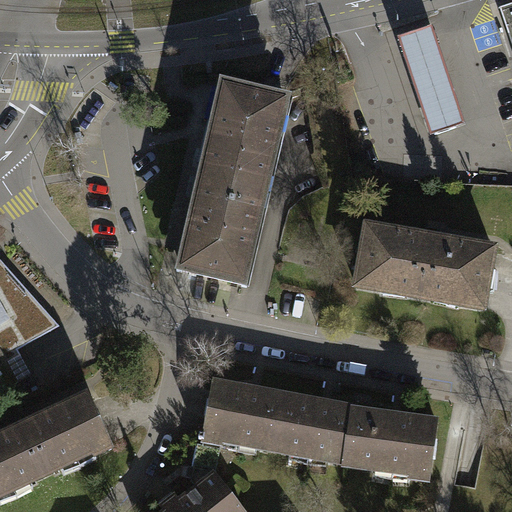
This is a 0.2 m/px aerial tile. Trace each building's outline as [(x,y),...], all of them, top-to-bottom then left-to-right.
[(511,4),(500,9),(511,44),(511,4)] [(433,27),(397,39),(430,138),(466,126),(433,27)] [(229,91),(187,272),(242,285),(255,230),(272,155),(284,104),(229,91)] [(365,228),(354,291),(486,314),(497,252),(365,228)] [(0,349),(4,357),(58,327),(0,262),(0,349)] [(20,356),(8,363),(19,383),(31,376),(20,356)] [(0,391),(19,383),(8,363),(2,367),(0,362),(0,391)] [(213,383),(202,443),(347,467),(347,469),(431,483),(441,423),(395,416),(327,404),(260,392),(213,383)] [(0,507),(120,453),(94,397),(61,412),(0,438),(0,507)] [(167,511),(243,511),(215,475),(178,504),(167,511)]
